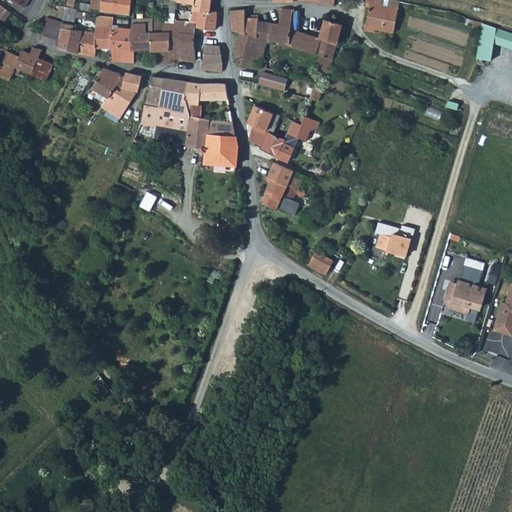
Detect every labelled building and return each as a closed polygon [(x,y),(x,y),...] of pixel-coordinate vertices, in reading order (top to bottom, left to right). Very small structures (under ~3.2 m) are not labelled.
[(0,0),(0,13),(8,20),(14,11),(0,0)] [(69,0),(68,6),(76,8),(78,0),(69,0)] [(83,1),(82,8),(93,9),(93,8),(118,11),(132,13),(133,0),(94,0),(94,3),(93,2),(83,1)] [(179,0),(180,0),(178,0),(177,11),(183,12),(184,3),(194,4),(194,10),(195,10),(219,12),(219,5),(213,4),(213,0),(179,0)] [(376,28),(394,31),(395,28),(397,18),(399,9),(393,8),(383,6),(383,0),(366,0),(366,6),(370,7),(367,23),(376,25),(376,28)] [(393,8),(399,9),(401,1),(394,0),(383,0),(383,6),(393,8)] [(65,19),(78,21),(79,9),(76,8),(68,6),(61,4),(60,10),(66,11),(65,19)] [(271,21),(270,39),(270,42),(286,42),(290,42),(292,31),(294,9),(282,7),(282,8),(281,22),(271,21)] [(233,30),(240,33),(245,34),(259,37),(259,20),(259,18),(247,17),(246,9),(229,10),(233,30)] [(195,10),(194,10),(193,17),(199,17),(199,27),(218,29),(219,12),(195,10)] [(294,30),(301,31),(303,12),(296,11),(294,30)] [(332,21),(334,12),(328,11),(325,19),(332,21)] [(320,38),(316,53),(323,55),(330,57),(333,58),(347,15),(334,12),(332,21),(325,19),(320,38)] [(48,16),(47,25),(62,28),(64,22),(64,20),(48,16)] [(98,30),(98,46),(114,47),(134,47),(134,37),(134,31),(122,31),(122,24),(115,24),(115,16),(98,16),(98,30)] [(134,23),(134,31),(134,37),(134,47),(136,47),(157,47),(172,47),(171,37),(171,32),(165,32),(166,22),(155,22),(155,18),(134,18),(134,23)] [(182,19),(182,23),(181,31),(196,32),(197,27),(196,20),(192,20),(182,19)] [(259,37),(259,38),(270,39),(271,21),(261,20),(259,20),(259,37)] [(62,28),(47,25),(43,41),(60,46),(81,52),(85,29),(77,27),(77,23),(64,22),(62,28)] [(175,23),(166,22),(165,32),(171,32),(171,37),(181,37),(181,31),(182,23),(175,23)] [(511,31),(484,27),(479,59),(494,62),(497,47),(511,49),(511,31)] [(85,29),(81,52),(98,56),(98,46),(98,30),(85,29)] [(181,47),(196,48),(196,32),(181,31),(181,37),(181,47)] [(309,35),(292,31),(290,42),(291,44),(299,47),(316,53),(320,38),(309,35)] [(237,47),(234,58),(235,58),(250,62),(268,67),(270,58),(265,56),(266,46),(259,44),(259,38),(259,37),(245,34),(240,33),(237,47)] [(172,47),(173,58),(197,60),(196,48),(181,47),(181,37),(171,37),(172,47)] [(0,44),(0,62),(3,65),(10,50),(0,44)] [(221,45),(207,44),(207,68),(223,70),(224,60),(221,45)] [(29,71),(27,75),(33,77),(34,73),(34,72),(41,56),(44,49),(36,46),(33,52),(25,49),(23,55),(15,72),(19,74),(22,68),(29,71)] [(114,47),(114,60),(131,61),(137,62),(136,47),(134,47),(114,47)] [(157,47),(157,60),(168,60),(171,59),(173,58),(172,47),(157,47)] [(10,50),(3,65),(0,71),(0,72),(12,78),(13,76),(15,72),(23,55),(17,52),(11,49),(10,50)] [(323,55),(321,61),(328,63),(329,61),(330,57),(323,55)] [(34,72),(34,73),(48,78),(55,62),(41,56),(34,72)] [(321,61),(318,71),(324,73),(328,63),(321,61)] [(114,117),(120,121),(130,105),(138,94),(129,87),(125,85),(120,80),(125,73),(106,66),(94,85),(110,95),(104,105),(116,113),(114,117)] [(264,70),(261,82),(288,89),(291,76),(264,70)] [(128,75),(125,85),(129,87),(140,90),(141,89),(144,75),(128,72),(128,75)] [(83,74),(76,86),(86,92),(93,79),(83,74)] [(154,76),(149,95),(162,98),(163,94),(166,78),(154,76)] [(181,79),(166,78),(163,94),(179,96),(181,79)] [(162,98),(161,105),(170,108),(183,111),(191,114),(191,122),(189,143),(208,147),(228,151),(236,152),(238,151),(239,150),(235,130),(232,111),(228,112),(229,122),(215,119),(204,116),(204,104),(201,104),(201,103),(211,103),(211,98),(230,98),(227,82),(200,82),(181,79),(179,96),(163,94),(162,98)] [(261,82),(261,84),(287,91),(288,89),(261,82)] [(313,99),(321,102),(324,91),(317,88),(313,99)] [(148,99),(148,102),(161,105),(162,98),(149,95),(148,99)] [(161,122),(157,134),(177,140),(181,134),(176,129),(168,119),(170,108),(161,105),(148,102),(146,109),(145,118),(146,118),(161,122)] [(252,115),(249,121),(254,124),(268,130),(275,113),(267,109),(256,104),(252,115)] [(181,134),(181,141),(189,143),(191,122),(191,114),(183,111),(181,134)] [(308,117),(306,116),(303,124),(294,120),(286,138),(268,130),(254,124),(253,133),(252,139),(263,145),(261,149),(272,154),(285,160),(289,162),(292,156),(300,138),(308,141),(311,132),(320,129),(322,123),(308,117)] [(208,147),(207,158),(234,163),(237,163),(238,151),(236,152),(228,151),(208,147)] [(234,163),(207,158),(207,170),(236,172),(237,163),(234,163)] [(273,177),(272,179),(298,191),(301,183),(291,178),(294,170),(276,161),(270,175),(273,177)] [(298,191),(272,179),(265,195),(264,202),(277,209),(283,195),(294,200),(296,196),(303,199),(305,194),(298,191)] [(396,256),(407,259),(412,239),(413,240),(416,229),(404,225),(403,229),(380,223),(377,233),(382,234),(379,248),(397,253),(396,256)] [(317,250),(310,264),(327,273),(334,260),(317,250)] [(481,313),(488,289),(479,286),(485,264),(466,257),(457,283),(449,281),(443,300),(449,309),(469,315),(471,310),(481,313)] [(511,284),(506,305),(502,304),(497,324),(511,327),(511,284)] [(511,327),(497,324),(494,332),(511,336),(511,327)]
